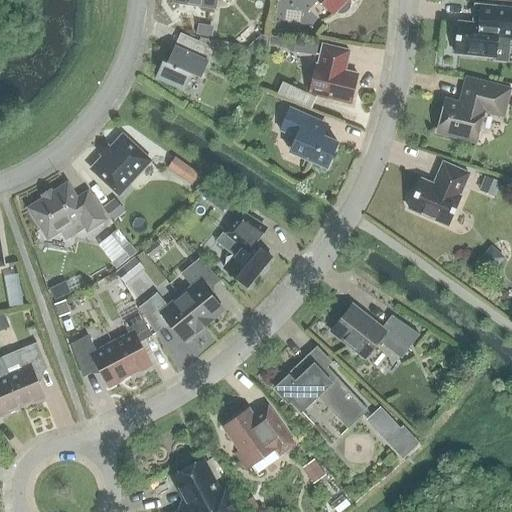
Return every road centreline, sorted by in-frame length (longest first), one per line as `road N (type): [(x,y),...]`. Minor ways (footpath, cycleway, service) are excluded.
road 1 (residential): [(95,438),(144,416),(241,349),(289,302),(346,213),(391,101),(408,0)]
road 2 (residential): [(137,0),(125,58),(98,108),(60,150),(0,184)]
road 3 (residential): [(18,511),(25,464),(43,450),(95,438)]
